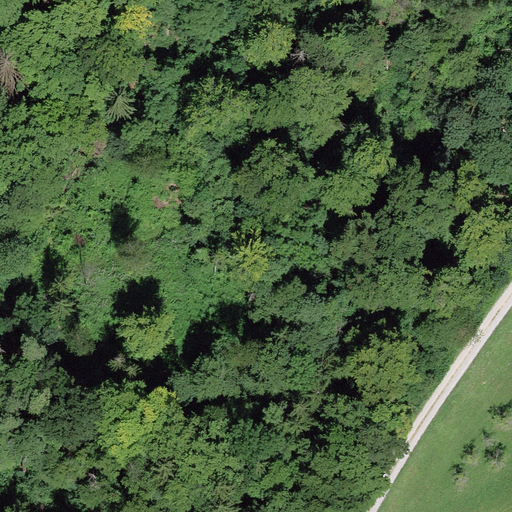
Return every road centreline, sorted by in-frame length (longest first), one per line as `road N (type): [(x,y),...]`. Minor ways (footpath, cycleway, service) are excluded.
road 1 (track): [(511,212),(177,204),(0,297)]
road 2 (track): [(355,511),(387,452),(511,294)]
